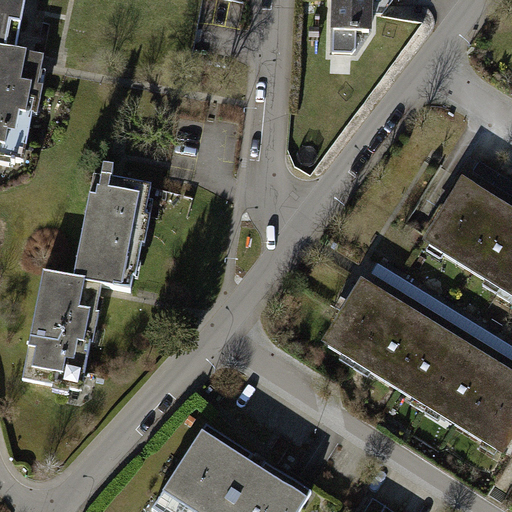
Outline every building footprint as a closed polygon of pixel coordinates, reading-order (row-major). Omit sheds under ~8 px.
[(25,0),(0,0),(0,161),(22,166),(43,59),(15,53),(25,0)] [(335,0),(335,29),(370,30),(370,0),(335,0)] [(151,187),(97,176),(75,280),(49,275),(27,380),(79,391),(101,286),(129,291),(151,187)] [(511,212),(466,185),(430,243),(511,293),(511,212)] [(511,377),(362,285),(327,343),(505,452),(511,441),(511,377)] [(298,511),(309,496),(207,430),(162,499),(182,511),(298,511)]
